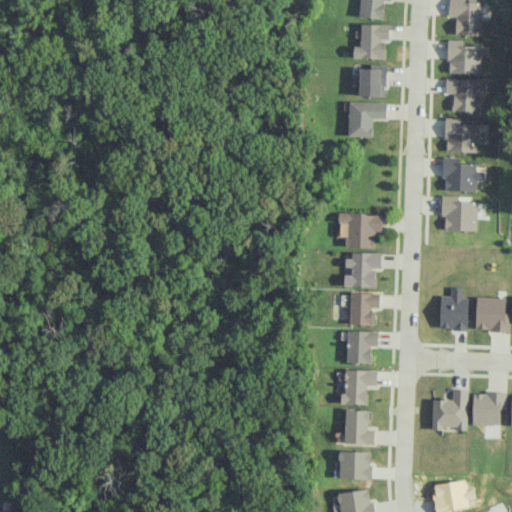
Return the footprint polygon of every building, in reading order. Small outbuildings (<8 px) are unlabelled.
[(360,0),(360,17),(383,18),(383,0),(360,0)] [(481,0),(448,0),(448,16),(455,16),(455,34),(480,34),(481,0)] [(389,24),(361,23),(360,45),(354,45),(353,57),(385,58),(385,38),(389,38),(389,24)] [(447,72),(480,73),(480,55),(487,55),(487,45),(462,45),(462,39),(447,39),(447,72)] [(386,66),(360,65),(359,95),(386,96),(386,66)] [(445,92),(453,93),(453,110),(477,111),(477,89),(485,90),(485,79),(445,78),(445,92)] [(386,118),(386,102),(349,101),(348,135),(373,136),(373,118),(386,118)] [(444,151),(477,151),(478,141),(485,141),(485,131),(477,131),(477,123),(460,123),(460,117),(445,117),(444,151)] [(443,190),(476,190),(476,180),(483,180),(483,170),(476,170),(476,160),(443,159),(443,190)] [(458,195),(443,195),(442,229),(476,230),(477,201),(458,201),(458,195)] [(374,247),(375,228),(382,228),(382,213),(339,212),(339,221),(347,222),(347,246),(374,247)] [(381,253),(345,252),(345,266),(352,266),(351,274),(344,274),(344,285),(376,286),(376,268),(381,268),(381,253)] [(462,286),(450,286),(450,295),(440,294),(440,328),(467,329),(468,296),(462,296),(462,286)] [(380,292),(351,291),(350,323),(372,324),(373,307),(379,307),(380,292)] [(510,330),(510,312),(505,312),(505,297),(476,296),(475,329),(510,330)] [(378,345),(378,330),(348,329),(347,362),(371,363),(372,345),(378,345)] [(368,385),(377,385),(378,369),(345,369),(344,403),(368,403),(368,385)] [(433,429),(442,429),(442,427),(467,428),(468,388),(453,388),(453,398),(433,398),(433,429)] [(507,392),(474,391),(473,423),(500,424),(501,409),(506,409),(507,392)] [(370,409),(346,409),(346,443),(375,443),(376,429),(370,429),(370,409)] [(372,478),(372,450),(340,450),(340,477),(372,478)] [(340,491),(340,511),(375,511),(375,500),(370,500),(369,489),(340,491)]
